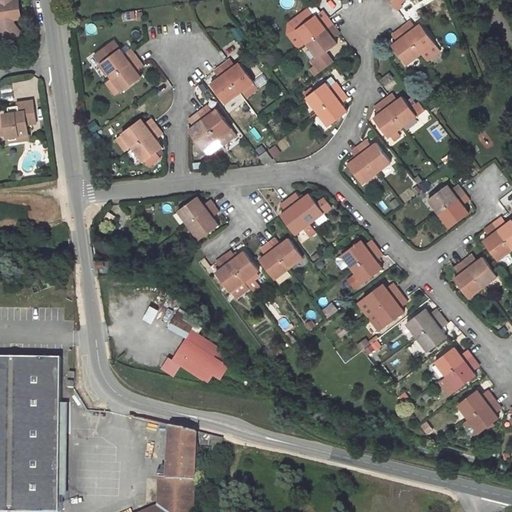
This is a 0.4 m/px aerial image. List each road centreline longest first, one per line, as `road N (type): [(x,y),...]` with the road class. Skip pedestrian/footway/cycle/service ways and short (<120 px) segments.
road 1 (tertiary): [(485,491),(139,404),(108,386),(76,196)]
road 2 (tertiary): [(76,196),(49,0)]
road 3 (residential): [(363,9),(367,76),(357,122),(321,167)]
road 4 (residential): [(420,269),(321,167)]
road 5 (residential): [(180,49),(177,184)]
road 6 (residential): [(501,362),(420,269)]
